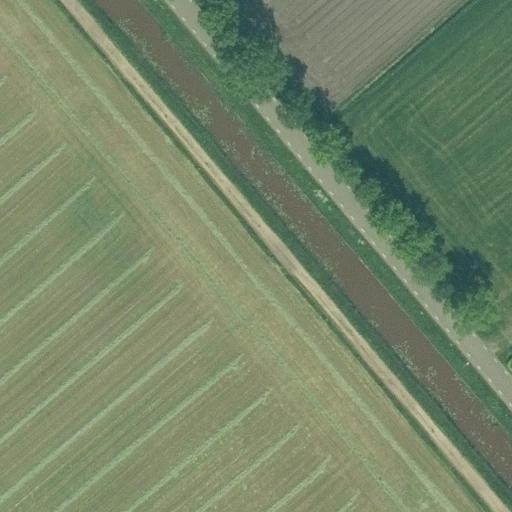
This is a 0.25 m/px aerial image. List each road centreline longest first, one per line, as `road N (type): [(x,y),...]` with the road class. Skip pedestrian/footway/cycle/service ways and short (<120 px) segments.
road 1 (track): [(503,511),(69,0)]
road 2 (tertiary): [(511,392),(179,0)]
